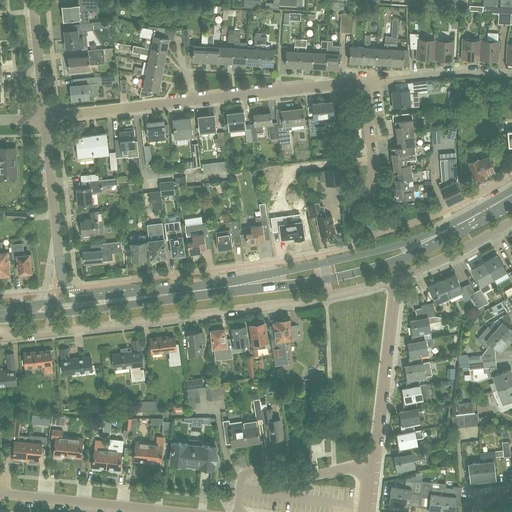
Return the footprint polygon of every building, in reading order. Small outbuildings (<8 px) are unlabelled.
[(98,0),(78,0),(78,5),(62,7),(64,22),(79,20),(79,24),(89,23),(87,11),(99,10),(98,0)] [(504,24),(505,7),(492,7),(491,13),(499,14),(498,24),(504,24)] [(418,20),(418,10),(409,11),(409,17),(409,20),(410,20),(418,20)] [(408,50),(396,49),(398,19),(392,19),(391,36),(390,64),(403,65),(404,55),(409,55),(408,50)] [(78,30),(65,31),(66,48),(87,46),(86,35),(88,35),(88,31),(93,30),(93,23),(89,23),(79,24),(77,24),(78,30)] [(169,39),(164,38),(166,28),(149,26),(148,28),(141,27),(140,36),(153,39),(151,49),(166,52),(169,39)] [(188,29),(181,30),(184,47),(191,45),(188,29)] [(206,62),(208,34),(202,34),(201,46),(194,45),(193,61),(206,62)] [(214,34),(208,34),(206,62),(219,62),(220,47),(213,46),(214,34)] [(418,34),(410,34),(411,50),(417,50),(416,59),(435,60),(436,39),(418,38),(418,34)] [(377,48),(370,47),(371,35),(365,35),(364,47),(363,63),(376,63),(377,48)] [(247,45),(247,48),(246,64),(259,65),(260,49),(260,44),(261,37),(255,36),(254,46),(247,45)] [(390,64),(391,36),(385,36),(385,43),(384,43),(384,48),(377,48),(376,63),(390,64)] [(480,61),(481,39),(462,38),(461,60),(480,61)] [(299,67),(301,39),(295,39),(294,51),(287,51),(286,66),(299,67)] [(313,52),(306,52),(307,40),(301,39),(299,67),(312,68),(313,52)] [(436,39),(435,60),(453,61),(454,40),(436,39)] [(481,39),(480,61),(498,62),(499,52),(499,40),(498,40),(487,40),(481,39)] [(326,69),(339,69),(341,46),(332,45),(332,42),(331,40),(327,40),(327,41),(327,48),(327,53),(326,69)] [(166,52),(151,49),(134,45),(132,52),(150,55),(149,62),(164,65),(166,52)] [(363,63),(364,47),(351,46),(350,62),(363,63)] [(234,48),(220,47),(219,62),(233,63),(234,48)] [(233,63),(246,64),(247,48),(234,48),(233,63)] [(89,56),(67,58),(69,71),(73,71),(73,73),(77,71),(82,70),(82,72),(91,71),(90,65),(105,64),(104,49),(88,50),(89,56)] [(260,49),(259,65),(273,65),(274,50),(260,49)] [(321,53),(313,52),(312,68),(326,69),(327,53),(321,53)] [(161,78),(164,65),(149,62),(146,75),(161,78)] [(84,84),(70,86),(72,100),(90,99),(89,96),(98,95),(97,87),(119,85),(117,75),(97,76),(84,78),(84,84)] [(159,91),(161,78),(146,75),(143,88),(142,87),(140,96),(151,95),(152,90),(159,91)] [(395,91),(392,91),(393,107),(410,105),(411,107),(419,106),(418,94),(428,93),(427,80),(407,82),(408,89),(395,91)] [(334,121),(334,116),(332,101),(312,104),(314,118),(308,119),(310,136),(316,136),(315,126),(324,125),(324,122),(334,121)] [(278,125),(279,138),(280,144),(281,143),(290,142),(288,124),(304,122),(303,109),(282,111),(284,125),(278,125)] [(253,141),(251,124),(245,125),(244,111),(227,113),(229,130),(245,128),(247,142),(253,141)] [(279,138),(278,125),(277,122),(272,123),(271,112),(254,114),(255,124),(251,124),(253,141),(258,141),(257,132),(263,131),(262,125),(268,124),(270,139),(279,138)] [(414,132),(413,119),(412,113),(400,114),(401,120),(395,121),(396,134),(414,132)] [(214,115),(199,117),(200,132),(216,130),(214,115)] [(190,118),(173,120),(175,138),(192,136),(190,118)] [(164,120),(147,122),(149,140),(166,137),(164,120)] [(134,137),(133,130),(133,127),(132,127),(132,128),(126,129),(126,131),(120,132),(121,140),(118,140),(119,144),(115,144),(116,152),(116,157),(128,156),(127,152),(138,151),(137,141),(134,141),(134,139),(135,139),(135,137),(134,137)] [(449,130),(447,137),(453,139),(455,132),(449,130)] [(215,139),(216,149),(225,148),(224,132),(218,133),(218,139),(215,139)] [(409,146),(416,145),(414,132),(396,134),(398,147),(409,146)] [(91,135),(93,155),(108,154),(106,133),(91,135)] [(94,158),(93,155),(91,135),(76,137),(79,160),(94,158)] [(193,168),(200,167),(198,143),(191,144),(193,168)] [(393,161),(410,159),(417,158),(416,145),(409,146),(398,147),(391,148),(393,161)] [(150,146),(144,147),(146,166),(153,172),(150,146)] [(1,153),(0,153),(0,178),(17,178),(16,148),(1,148),(1,153)] [(477,160),(469,162),(475,179),(483,176),(483,175),(493,171),(489,157),(480,161),(479,158),(476,159),(477,160)] [(410,159),(393,161),(394,174),(412,172),(411,165),(418,164),(417,158),(410,159)] [(455,178),(456,181),(458,180),(456,159),(440,160),(442,182),(439,182),(439,185),(455,178)] [(343,183),(342,168),(325,170),(325,171),(326,181),(326,185),(343,183)] [(395,187),(413,185),(412,172),(394,174),(395,187)] [(103,192),(102,186),(118,184),(118,178),(99,180),(89,181),(90,187),(77,188),(78,206),(92,205),(91,193),(103,192)] [(464,197),(456,181),(455,178),(439,185),(440,188),(448,205),(464,197)] [(173,183),(160,184),(161,195),(174,193),(173,183)] [(413,185),(395,187),(397,200),(415,198),(413,185)] [(162,209),(160,192),(143,194),(144,205),(153,204),(154,210),(162,209)] [(256,225),(245,227),(248,245),(260,243),(259,240),(265,239),(270,238),(269,230),(267,216),(265,203),(259,204),(261,217),(255,217),(256,225)] [(318,207),(318,203),(307,205),(309,216),(316,215),(321,235),(335,232),(332,215),(326,217),(323,206),(318,207)] [(103,232),(103,226),(101,211),(91,212),(91,218),(84,219),(84,222),(80,222),(81,234),(82,237),(90,236),(90,233),(103,232)] [(295,239),(304,237),(304,235),(306,235),(305,227),(303,228),(302,221),(288,223),(287,215),(271,218),(273,231),(281,230),(282,238),(294,237),(295,239)] [(231,249),(231,247),(233,247),(231,235),(240,234),(238,220),(225,222),(226,230),(215,231),(218,249),(221,249),(222,251),(231,249)] [(148,237),(149,240),(151,258),(152,258),(154,259),(157,259),(158,258),(166,257),(162,222),(157,223),(157,225),(155,225),(156,236),(148,237)] [(177,237),(176,229),(181,228),(180,222),(164,224),(166,240),(170,239),(173,256),(178,255),(178,257),(184,256),(184,254),(185,254),(182,236),(177,237)] [(208,224),(196,226),(196,223),(185,225),(189,254),(201,252),(201,249),(206,248),(205,240),(210,239),(208,224)] [(140,262),(140,260),(146,259),(145,249),(148,249),(146,234),(130,236),(133,261),(135,260),(135,262),(140,262)] [(113,260),(112,253),(123,252),(121,241),(100,243),(101,250),(83,252),(84,263),(103,261),(113,260)] [(7,252),(2,252),(1,243),(0,242),(0,275),(10,274),(7,252)] [(24,255),(23,245),(22,244),(11,245),(13,258),(17,258),(18,266),(19,266),(19,273),(31,272),(30,261),(32,260),(31,254),(24,255)] [(484,262),(494,279),(507,271),(497,254),(484,262)] [(487,282),(494,279),(484,262),(471,269),(481,286),(479,287),(480,289),(475,292),(483,306),(488,302),(483,293),(491,289),(487,282)] [(484,309),(482,306),(483,306),(475,292),(469,295),(465,285),(461,287),(455,274),(441,280),(449,297),(461,292),(465,301),(471,298),(477,309),(479,312),(484,309)] [(436,304),(449,297),(441,280),(428,286),(436,304)] [(509,313),(511,311),(511,305),(507,297),(501,300),(509,313)] [(423,318),(435,316),(433,302),(421,305),(422,307),(423,318)] [(437,316),(435,316),(423,318),(422,307),(415,309),(417,319),(410,320),(413,334),(424,332),(431,331),(429,323),(438,322),(437,316)] [(511,338),(511,328),(509,326),(511,324),(508,322),(510,319),(507,313),(501,316),(503,320),(498,326),(493,322),(489,327),(494,331),(509,342),(511,338)] [(290,326),(289,319),(288,319),(286,318),(282,318),(281,320),(273,322),(276,338),(271,339),(275,366),(288,364),(284,340),(292,338),(298,337),(296,325),(290,326)] [(257,348),(260,348),(267,347),(267,342),(267,341),(264,323),(263,323),(262,321),(258,322),(257,324),(251,325),(252,337),(251,337),(252,345),(253,356),(254,359),(258,358),(257,348)] [(251,337),(247,338),(245,325),(238,326),(237,325),(233,325),(232,327),(231,328),(233,345),(231,345),(232,352),(243,350),(242,347),(252,345),(251,337)] [(506,346),(509,342),(494,331),(489,327),(488,325),(476,339),(487,348),(490,344),(498,351),(504,344),(506,346)] [(229,331),(224,331),(224,329),(219,329),(217,328),(213,328),(213,330),(211,330),(214,347),(224,346),(224,349),(226,349),(227,353),(232,352),(229,331)] [(188,333),(187,333),(190,354),(203,352),(202,345),(205,345),(203,332),(195,333),(195,331),(188,332),(188,333)] [(424,332),(413,334),(414,342),(408,343),(410,357),(421,355),(428,353),(427,347),(434,345),(433,338),(425,340),(424,332)] [(164,339),(164,337),(150,338),(151,350),(161,349),(162,352),(169,351),(170,357),(169,358),(170,366),(181,364),(178,344),(176,344),(175,337),(164,339)] [(140,370),(140,365),(143,365),(140,339),(133,340),(134,351),(128,352),(127,347),(121,348),(121,352),(113,353),(114,368),(129,366),(132,384),(146,382),(144,370),(140,370)] [(92,368),(91,356),(69,358),(68,348),(61,349),(64,373),(76,372),(76,370),(92,368)] [(53,372),(52,365),(51,350),(24,352),(25,365),(41,363),(42,373),(53,372)] [(8,370),(0,370),(0,382),(4,382),(4,385),(17,384),(14,354),(7,354),(8,370)] [(468,363),(484,361),(483,354),(468,356),(468,363)] [(408,379),(419,377),(425,376),(421,355),(410,357),(412,364),(405,366),(408,379)] [(254,363),(254,359),(253,356),(247,357),(250,378),(257,377),(256,372),(254,363)] [(484,361),(468,363),(463,363),(463,370),(484,368),(484,361)] [(254,363),(256,372),(262,371),(261,362),(254,363)] [(511,372),(510,368),(499,372),(496,366),(489,367),(492,375),(497,389),(511,383),(511,372)] [(426,384),(420,385),(419,377),(408,379),(409,387),(402,388),(405,402),(416,400),(423,399),(423,398),(428,397),(426,384)] [(198,380),(198,379),(186,381),(187,389),(203,387),(202,379),(198,380)] [(312,380),(313,388),(323,387),(322,379),(312,380)] [(216,383),(219,399),(225,398),(223,382),(216,383)] [(213,400),(219,399),(216,383),(210,383),(211,387),(213,400)] [(511,406),(511,383),(497,389),(493,390),(501,411),(511,406)] [(189,409),(195,408),(192,389),(187,390),(189,409)] [(451,394),(444,395),(445,402),(452,401),(451,394)] [(256,416),(262,415),(260,399),(254,400),(256,416)] [(402,425),(413,423),(420,421),(416,400),(405,402),(407,410),(400,411),(402,425)] [(473,401),(466,402),(467,412),(474,411),(473,401)] [(284,440),(280,419),(275,420),(273,413),(269,413),(269,409),(262,410),(263,415),(262,415),(263,422),(264,429),(270,429),(271,439),(275,441),(284,440)] [(52,415),(51,423),(59,424),(60,416),(52,415)] [(458,415),(452,416),(453,428),(460,427),(458,415)] [(22,462),(23,459),(27,459),(29,440),(29,436),(19,435),(20,418),(12,418),(10,441),(15,441),(13,458),(12,461),(22,462)] [(260,441),(258,425),(257,418),(243,420),(244,426),(246,443),(260,441)] [(244,426),(243,420),(229,422),(229,420),(222,421),(226,443),(232,442),(233,445),(246,443),(244,426)] [(415,431),(413,423),(402,425),(404,433),(397,434),(400,448),(411,445),(417,444),(416,438),(423,437),(422,430),(415,431)] [(69,436),(63,436),(64,431),(52,429),(52,437),(55,438),(53,457),(63,458),(63,455),(67,456),(69,436)] [(29,436),(29,440),(27,459),(29,460),(28,463),(41,464),(43,445),(47,446),(47,437),(29,435),(29,436)] [(69,436),(67,456),(69,456),(73,458),(74,456),(81,457),(84,438),(69,436)] [(156,443),(149,442),(147,461),(147,463),(154,465),(154,462),(161,463),(161,462),(164,437),(157,436),(156,443)] [(109,448),(107,468),(111,468),(111,471),(120,472),(124,440),(110,438),(110,441),(109,448)] [(215,453),(216,446),(202,445),(202,446),(200,446),(200,440),(189,439),(189,445),(187,444),(187,443),(173,442),(172,448),(172,451),(171,464),(185,465),(186,457),(200,459),(200,467),(214,468),(214,462),(216,462),(217,453),(215,453)] [(107,468),(109,448),(110,441),(102,440),(101,448),(95,447),(93,470),(102,471),(103,467),(107,468)] [(147,461),(149,442),(135,441),(133,459),(133,460),(134,460),(147,461)] [(509,441),(502,442),(504,457),(511,456),(509,441)] [(424,451),(412,453),(411,445),(400,448),(401,455),(395,457),(397,470),(415,467),(413,460),(425,458),(424,451)] [(481,462),(483,480),(496,479),(494,461),(496,461),(495,451),(480,452),(481,462)] [(479,481),(483,480),(481,462),(468,463),(470,479),(479,478),(479,481)] [(407,476),(405,488),(412,489),(411,492),(414,493),(415,481),(422,482),(422,481),(423,481),(424,471),(407,476)] [(422,481),(422,482),(420,494),(428,494),(429,482),(423,481),(422,481)] [(441,511),(444,487),(445,487),(445,483),(439,483),(438,486),(432,485),(428,511),(431,511),(441,511)] [(391,486),(389,502),(400,504),(400,506),(407,507),(408,501),(410,501),(411,492),(412,489),(405,488),(391,486)] [(444,487),(441,511),(445,511),(446,511),(452,511),(454,511),(456,502),(460,503),(462,487),(453,486),(453,488),(445,487),(444,487)]
